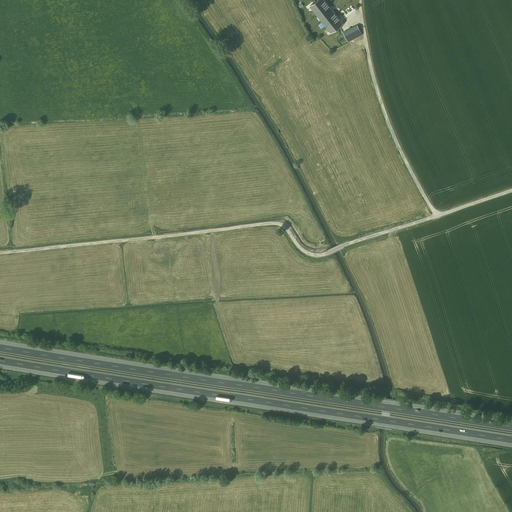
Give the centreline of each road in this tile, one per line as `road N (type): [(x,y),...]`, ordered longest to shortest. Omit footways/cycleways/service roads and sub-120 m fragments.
road 1 (motorway): [(0,359),(511,440)]
road 2 (motorway): [(511,425),(0,344)]
road 3 (residential): [(435,215),(319,253),(306,251),(275,221),(0,251)]
road 4 (unclassified): [(435,215),(392,130),(362,0)]
